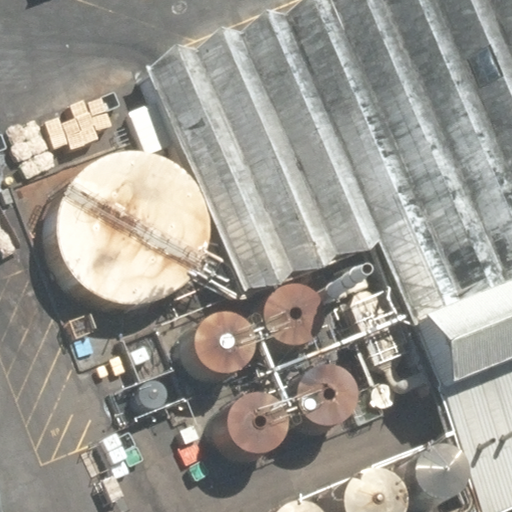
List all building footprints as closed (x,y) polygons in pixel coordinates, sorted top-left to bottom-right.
[(393,307),(472,511),(496,511),(511,506),(511,0),(348,0),(150,76),(260,358),(393,307)] [(60,170),(54,174),(44,182),(35,192),(29,203),(24,215),(22,228),(21,241),(24,254),(28,266),(34,277),(42,287),(52,296),(63,302),(75,307),(88,309),(101,310),(114,308),(126,303),(137,297),(147,289),(156,279),(162,268),(167,256),(169,243),(170,230),(168,217),(163,205),(157,194),(149,184),(139,175),(128,169),(116,164),(103,162),(90,161),(77,163),(65,168),(60,170)] [(166,323),(159,326),(154,330),(150,334),(147,339),(145,345),(143,351),(143,357),(144,363),(146,369),(148,374),(152,379),(157,383),(162,386),(167,389),(173,390),(179,390),(185,390),(191,388),(196,385),(201,382),(205,377),(209,372),(211,367),(212,361),(213,355),(212,349),(210,343),(208,338),(204,333),(200,328),(195,325),(189,323),(184,321),(178,321),(172,321),(166,323)] [(277,375),(272,376),(266,378),(262,382),(257,386),(254,390),(251,395),(249,401),(249,407),(249,413),(250,418),(253,424),(256,429),(260,433),(264,436),(270,439),(275,441),(281,441),(287,441),(292,440),(298,438),(303,434),(307,430),(311,426),(313,421),(315,415),(316,409),(315,403),(314,398),(312,392),(309,387),(304,383),(300,380),(295,377),(289,375),(283,375),(277,375)] [(188,413),(183,421),(181,427),(181,432),(181,438),(182,443),(184,449),(187,453),(190,458),(195,461),(200,464),(205,466),(211,467),(216,467),(222,466),(227,464),(232,461),(236,458),(240,453),(243,449),(245,443),(246,438),(246,432),(245,427),(244,421),(241,416),(238,412),(233,408),(229,405),(223,403),(218,401),(212,401),(207,402),(201,404),(196,406),(192,409),(188,413)] [(341,503),(345,511),(394,511),(398,508),(401,499),(401,489),(398,479),(392,471),(383,465),(374,463),(364,463),(354,467),(346,474),(341,483),(339,493),(341,503)] [(341,511),(341,508),(336,498),(329,490),(320,485),(309,483),(298,484),(288,488),(280,495),(275,504),(272,511),(341,511)]
